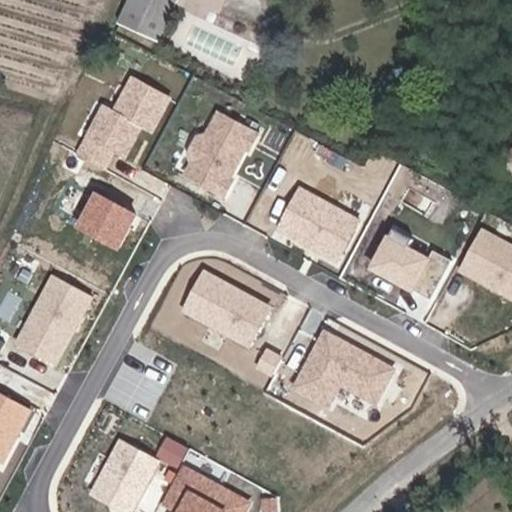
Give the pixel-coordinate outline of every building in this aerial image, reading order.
[(134,0),(120,29),(157,48),(180,0),(134,0)] [(102,168),(112,151),(123,157),(140,126),(150,132),(168,99),(158,93),(146,87),(132,79),(115,111),(105,106),(78,155),(88,161),(102,168)] [(186,174),(224,195),(231,181),(228,178),(245,147),(249,149),(256,135),(219,114),(207,136),(198,139),(190,153),(193,162),(186,174)] [(300,191),(279,230),(336,261),(357,223),(300,191)] [(98,195),(81,227),(118,247),(135,215),(98,195)] [(387,233),(371,263),(431,296),(448,266),(451,260),(435,251),(431,258),(407,244),(411,236),(392,225),(387,233)] [(511,248),(480,231),(460,268),(511,295),(511,248)] [(204,273),(185,310),(249,344),(269,307),(204,273)] [(92,296),(55,277),(18,345),(55,365),(92,296)] [(325,333),(296,387),(329,404),(340,382),(376,401),(393,369),(325,333)] [(269,352),(261,366),(274,373),(282,359),(269,352)] [(0,462),(1,463),(30,410),(0,393),(0,462)] [(190,448),(169,436),(159,454),(181,466),(190,448)] [(121,440),(93,493),(129,511),(133,511),(161,461),(121,440)] [(243,511),(249,502),(185,468),(166,504),(182,511),(243,511)] [(281,511),(280,498),(265,500),(266,511),(281,511)]
